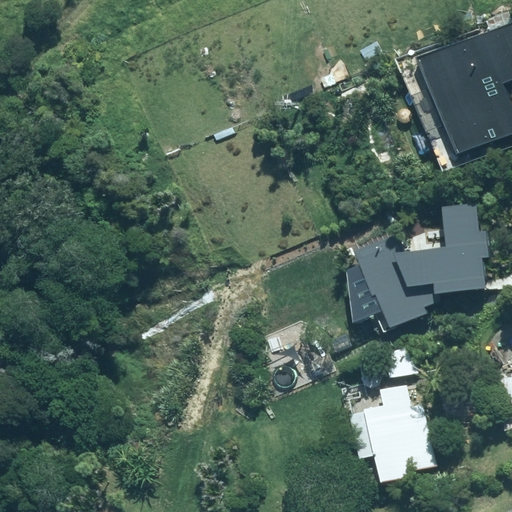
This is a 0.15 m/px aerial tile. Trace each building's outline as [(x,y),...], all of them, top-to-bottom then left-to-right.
[(511,97),(511,39),(509,36),(419,76),(463,174),(511,151),(511,119),(504,101),(511,97)] [(409,240),(370,257),(390,301),(392,300),(405,334),(439,318),(436,312),(452,305),(451,301),(498,294),(495,263),(501,262),(497,236),(491,236),(487,208),(455,212),(462,253),(418,259),(409,240)] [(411,354),(394,358),(397,370),(414,365),(411,354)] [(511,380),(498,382),(503,435),(510,432),(511,438),(511,380)] [(380,395),(383,411),(360,416),(369,459),(350,464),(356,493),(410,481),(403,447),(417,443),(405,390),(380,395)]
